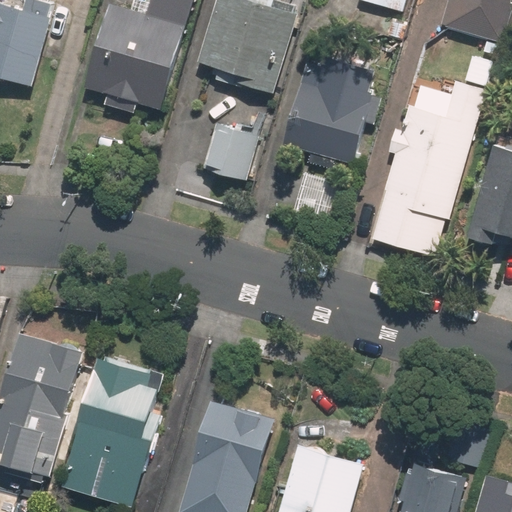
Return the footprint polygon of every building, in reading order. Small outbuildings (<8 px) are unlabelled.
[(55,0),(18,0),(18,2),(5,0),(0,0),(0,70),(40,79),(55,0)] [(200,0),(161,0),(159,10),(120,0),(118,0),(97,87),(175,106),(200,0)] [(300,11),(264,0),(231,0),(214,58),(280,78),(300,11)] [(408,0),(377,0),(406,8),(408,0)] [(509,0),(453,0),(448,19),(500,33),(509,0)] [(388,75),(327,56),(302,138),(363,157),(388,75)] [(492,87),(467,78),(455,115),(421,104),(380,230),(440,249),(492,87)] [(264,135),(228,125),(217,164),(252,174),(264,135)] [(511,142),(506,141),(480,225),(511,234),(511,142)] [(348,178),(312,168),(301,207),(337,217),(348,178)] [(94,352),(29,334),(0,440),(0,455),(61,473),(94,352)] [(178,375),(111,355),(73,483),(139,503),(178,375)] [(257,511),(285,414),(222,396),(189,511),(257,511)] [(472,423),(463,457),(483,462),(492,429),(472,423)] [(361,511),(378,461),(310,439),(287,511),(361,511)] [(460,511),(473,472),(419,454),(405,500),(412,502),(408,511),(460,511)] [(511,511),(511,471),(499,468),(487,511),(511,511)]
